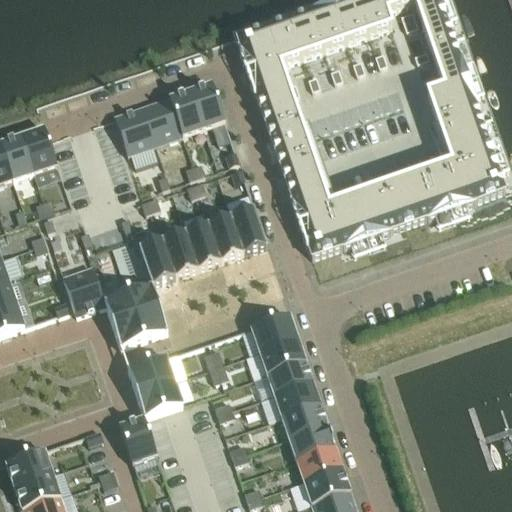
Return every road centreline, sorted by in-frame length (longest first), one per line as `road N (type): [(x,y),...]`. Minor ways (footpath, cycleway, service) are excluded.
road 1 (residential): [(318,315),(302,303),(223,73),(74,126)]
road 2 (residential): [(318,315),(385,511)]
road 3 (unclassified): [(511,248),(318,315)]
